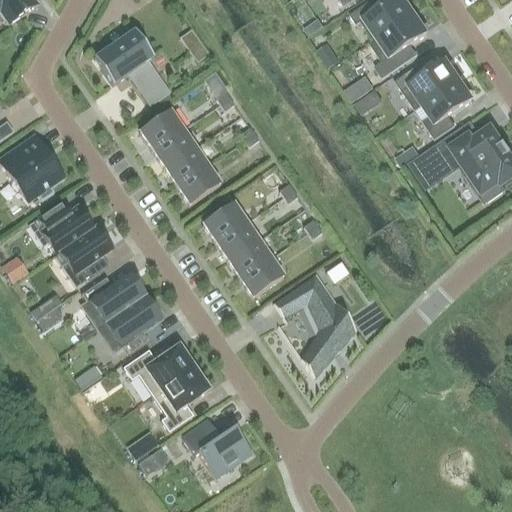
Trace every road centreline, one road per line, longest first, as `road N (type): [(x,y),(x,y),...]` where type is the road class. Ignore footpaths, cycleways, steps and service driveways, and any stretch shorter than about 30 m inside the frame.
road 1 (residential): [(295,456),(36,81),(82,0)]
road 2 (residential): [(295,456),(385,355),(511,240)]
